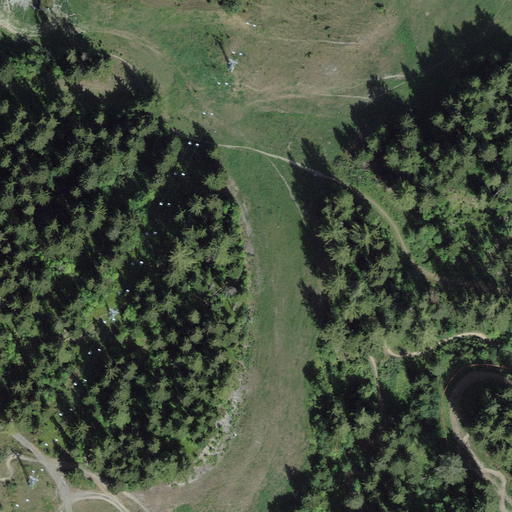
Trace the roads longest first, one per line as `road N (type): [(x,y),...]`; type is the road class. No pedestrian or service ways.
road 1 (track): [(511,383),(476,372),(454,396),(453,412),(474,466),(511,508)]
road 2 (track): [(13,32),(119,34),(186,70)]
